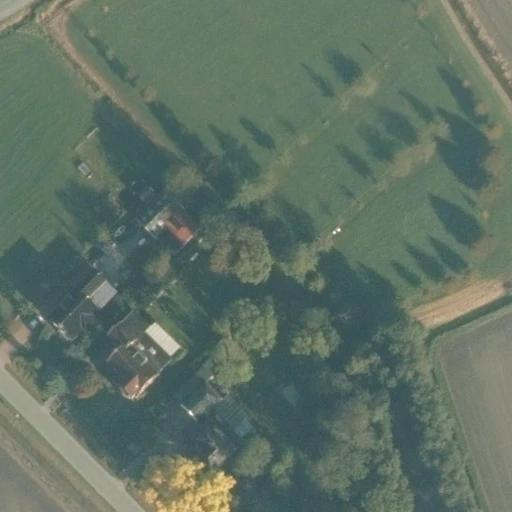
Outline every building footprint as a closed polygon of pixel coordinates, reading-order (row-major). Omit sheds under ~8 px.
[(136,197),(147,186),(141,180),(130,191),(136,197)] [(144,205),(155,194),(147,186),(136,197),(144,205)] [(202,230),(164,191),(135,221),(155,241),(166,231),(184,248),(202,230)] [(195,285),(225,258),(210,242),(181,269),(195,285)] [(149,285),(161,273),(151,264),(140,275),(149,285)] [(68,301),(48,321),(70,342),(82,331),(84,333),(94,322),(92,320),(98,314),(86,302),(105,283),(93,271),(66,299),(68,301)] [(133,313),(120,326),(137,343),(131,349),(158,376),(172,361),(171,360),(145,335),(150,330),(150,329),(134,313),(133,313)] [(133,398),(134,400),(158,376),(131,349),(137,343),(120,326),(102,344),(115,356),(103,368),(116,380),(111,385),(129,401),(133,398)] [(258,335),(249,344),(258,354),(268,346),(258,335)] [(207,418),(221,405),(205,387),(180,410),(196,428),(182,441),(198,460),(195,463),(209,478),(217,470),(225,479),(238,467),(231,460),(239,452),(207,418)] [(405,511),(453,511),(416,399),(372,413),(405,511)] [(254,429),(246,420),(233,432),(241,441),(254,429)]
